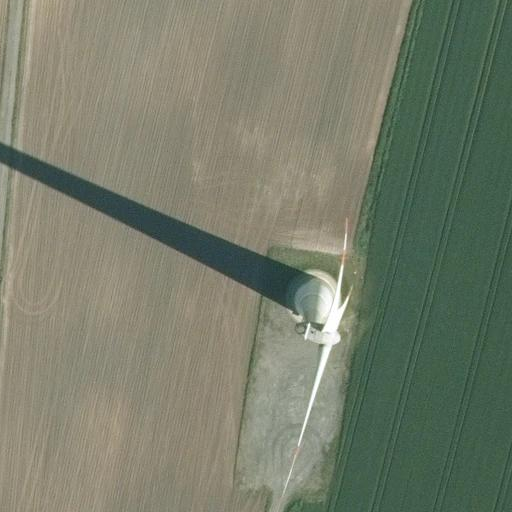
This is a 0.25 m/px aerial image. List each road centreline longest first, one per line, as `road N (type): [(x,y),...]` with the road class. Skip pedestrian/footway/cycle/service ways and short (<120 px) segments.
road 1 (track): [(0,248),(20,0)]
road 2 (track): [(248,511),(278,325)]
